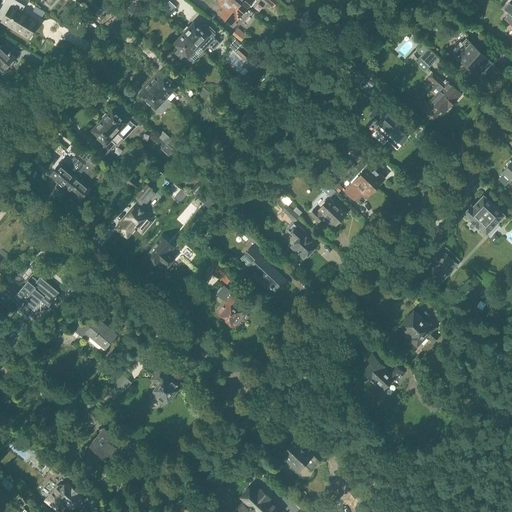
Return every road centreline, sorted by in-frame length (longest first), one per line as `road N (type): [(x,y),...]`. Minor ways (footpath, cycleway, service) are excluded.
road 1 (residential): [(245,387),(511,101)]
road 2 (residential): [(245,387),(0,181)]
road 3 (residential): [(0,137),(127,0)]
road 4 (residential): [(129,511),(245,387)]
